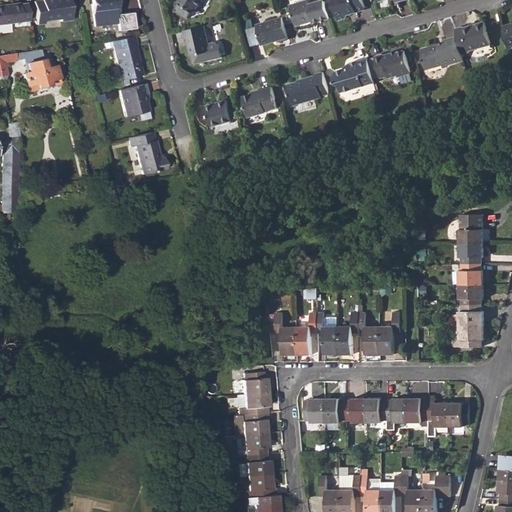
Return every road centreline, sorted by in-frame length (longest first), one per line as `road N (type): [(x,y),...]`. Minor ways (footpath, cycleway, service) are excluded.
road 1 (residential): [(299,511),(291,381),(309,373),(498,373)]
road 2 (residential): [(172,93),(484,0)]
road 3 (residential): [(466,511),(498,373)]
